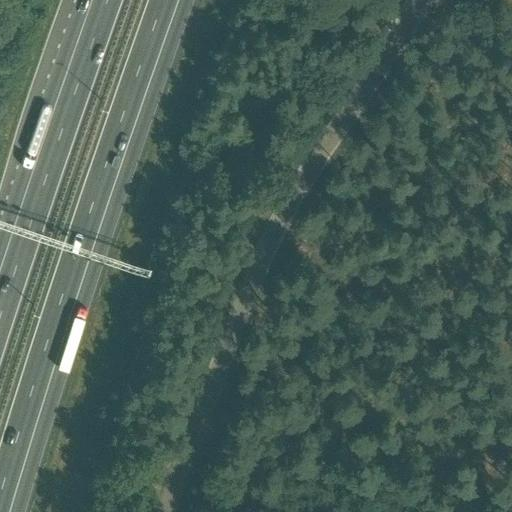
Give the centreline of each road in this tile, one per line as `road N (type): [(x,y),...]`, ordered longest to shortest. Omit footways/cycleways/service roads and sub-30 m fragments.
road 1 (unclassified): [(169,511),(271,257),(315,169),(424,0)]
road 2 (motorway): [(2,511),(165,0)]
road 3 (motorway): [(98,0),(0,288)]
